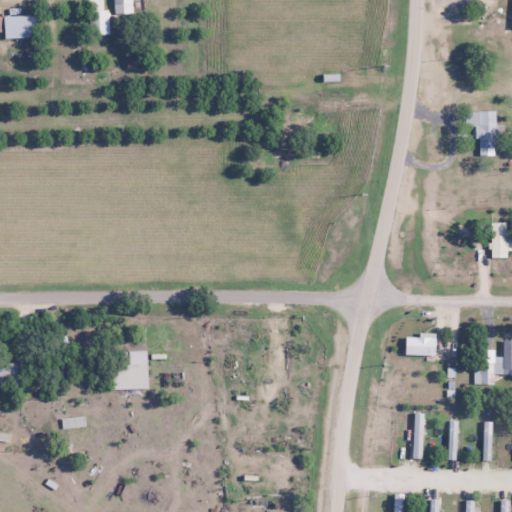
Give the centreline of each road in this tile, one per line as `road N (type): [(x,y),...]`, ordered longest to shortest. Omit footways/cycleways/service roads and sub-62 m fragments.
road 1 (residential): [(511,301),(0,297)]
road 2 (secondary): [(339,473),(350,371),(404,132),(415,0)]
